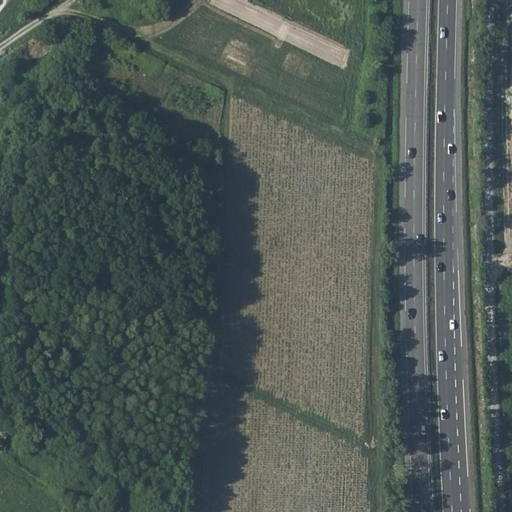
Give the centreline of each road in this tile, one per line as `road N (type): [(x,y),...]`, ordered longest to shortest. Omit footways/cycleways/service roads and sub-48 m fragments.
road 1 (trunk): [(452,511),(443,240),(447,0)]
road 2 (trunk): [(417,0),(413,226),(422,511)]
